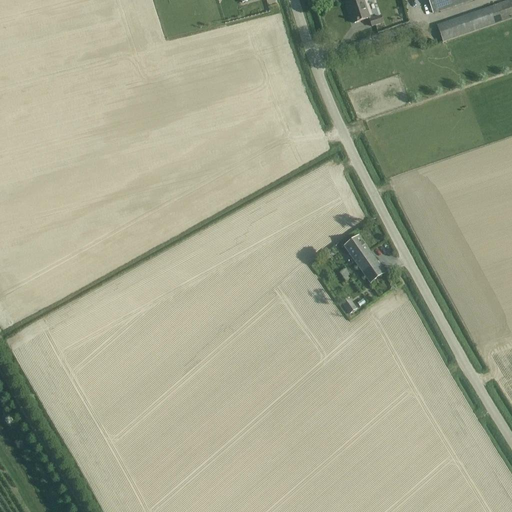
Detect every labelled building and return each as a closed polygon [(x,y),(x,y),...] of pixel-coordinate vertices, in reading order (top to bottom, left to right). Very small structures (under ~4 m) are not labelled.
[(348,11),(350,11),(354,23),(369,18),(362,0),(357,0),(346,4),(348,11)] [(428,0),(433,12),(468,0),(428,0)] [(511,18),(511,0),(509,0),(437,24),(443,41),(511,18)] [(402,4),(394,4),(394,16),(402,16),(402,4)] [(369,21),(370,22),(371,26),(371,27),(383,23),(381,17),(369,21)] [(359,237),(344,248),(370,285),(385,274),(359,237)] [(348,298),(341,304),(349,315),(356,310),(348,298)]
